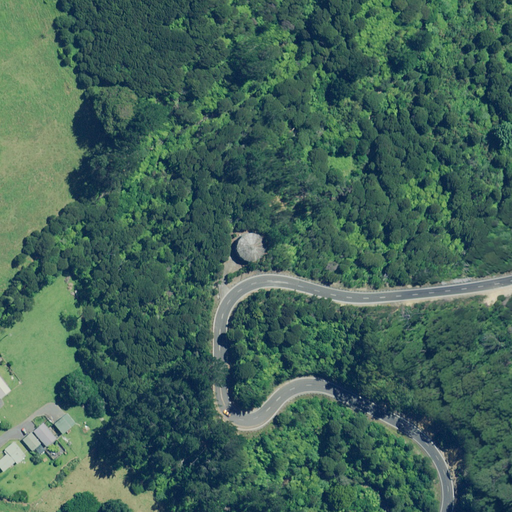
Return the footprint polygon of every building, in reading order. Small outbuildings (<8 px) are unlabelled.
[(248,234),(243,234),(238,237),(235,241),(233,246),(234,252),(236,257),(240,260),(246,262),(251,261),(256,258),(260,254),(261,249),(261,243),(258,239),(254,235),(248,234)] [(0,397),(9,391),(0,378),(0,397)] [(69,428),(61,418),(50,427),(59,437),(69,428)] [(55,439),(42,424),(32,432),(45,447),(55,439)] [(39,444),(30,433),(21,440),(30,451),(39,444)] [(25,457),(13,442),(3,451),(6,455),(0,459),(0,470),(1,472),(14,462),(16,464),(25,457)]
